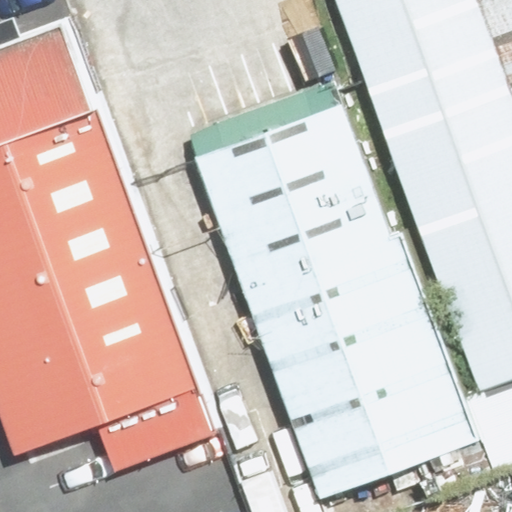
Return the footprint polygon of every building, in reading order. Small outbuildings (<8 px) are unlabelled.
[(511,102),(474,0),(327,0),(473,398),(511,383),(511,102)] [(511,0),(474,0),(511,102),(511,0)] [(227,415),(77,9),(0,36),(0,358),(27,431),(119,397),(138,448),(227,415)] [(468,436),(337,98),(193,154),(324,492),(468,436)] [(511,385),(487,395),(474,400),(501,472),(511,467),(511,385)]
